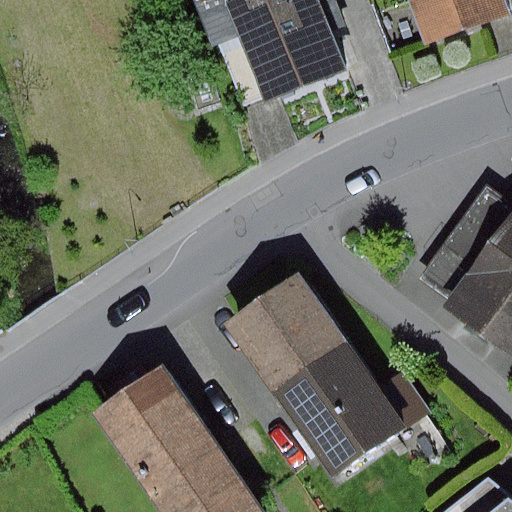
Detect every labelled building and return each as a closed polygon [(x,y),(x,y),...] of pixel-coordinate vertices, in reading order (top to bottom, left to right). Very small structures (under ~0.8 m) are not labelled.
[(263,45),(290,111),(371,78),(339,0),(219,0),(240,54),(263,45)] [(511,13),(511,5),(510,0),(414,0),(431,44),(511,13)] [(511,201),(501,194),(441,280),(478,307),(473,319),(511,348),(511,201)] [(319,272),(249,322),(356,471),(425,422),(319,272)] [(276,511),(183,373),(121,414),(187,511),(276,511)] [(511,511),(511,486),(508,484),(469,511),(511,511)]
